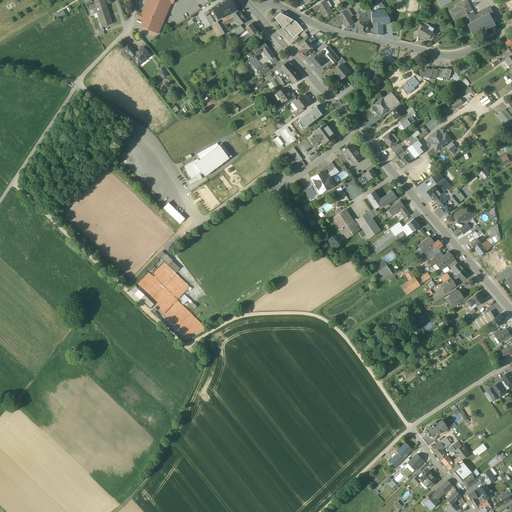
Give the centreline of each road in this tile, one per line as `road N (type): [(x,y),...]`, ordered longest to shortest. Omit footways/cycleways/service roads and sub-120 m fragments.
road 1 (track): [(320,511),(410,428),(347,339),(317,318),(265,316),(238,320),(190,350),(12,182)]
road 2 (residential): [(511,29),(448,55),(325,29),(273,4),(253,11)]
road 3 (primary): [(511,311),(357,131)]
road 4 (residential): [(511,360),(410,428),(474,511)]
road 5 (track): [(0,68),(76,83),(0,200)]
road 6 (track): [(190,350),(208,373),(202,388),(147,477),(114,511)]
road 7 (primary): [(357,131),(253,11)]
